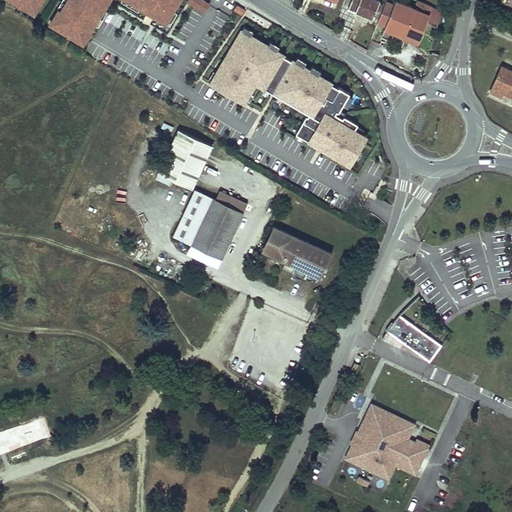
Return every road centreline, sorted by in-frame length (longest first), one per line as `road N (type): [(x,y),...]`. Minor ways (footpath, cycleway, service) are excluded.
road 1 (residential): [(397,221),(263,511)]
road 2 (unknown): [(240,277),(238,252),(257,201),(242,183),(207,185)]
road 3 (unknown): [(473,388),(413,507)]
